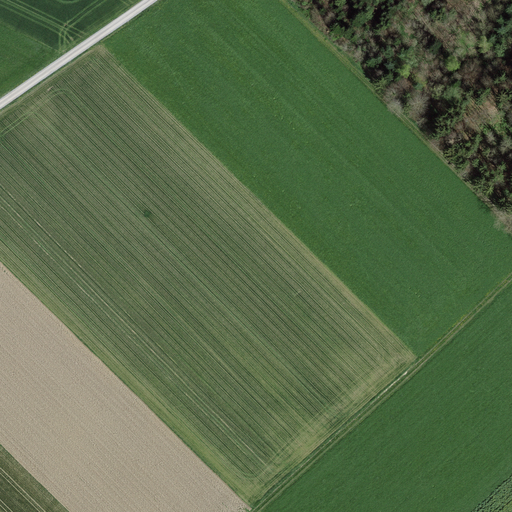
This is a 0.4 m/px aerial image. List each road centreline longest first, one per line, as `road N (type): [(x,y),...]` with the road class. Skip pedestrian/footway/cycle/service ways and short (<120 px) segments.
road 1 (track): [(250,511),(511,269)]
road 2 (track): [(511,235),(279,0)]
road 3 (unclassified): [(148,0),(0,105)]
